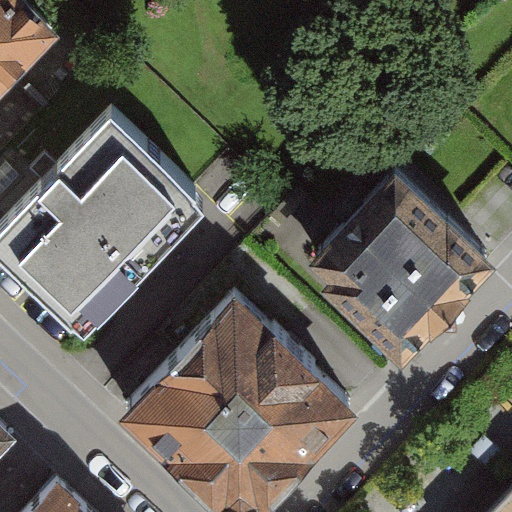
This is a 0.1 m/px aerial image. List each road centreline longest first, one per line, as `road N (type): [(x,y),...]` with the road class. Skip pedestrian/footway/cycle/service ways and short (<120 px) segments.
road 1 (residential): [(511,290),(298,511)]
road 2 (residential): [(0,347),(172,511)]
